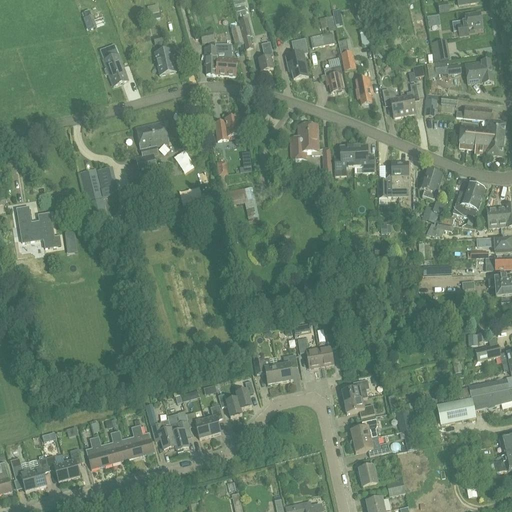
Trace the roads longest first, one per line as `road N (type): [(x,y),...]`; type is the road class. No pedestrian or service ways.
road 1 (residential): [(0,133),(203,87),(236,88),(470,173),(511,176)]
road 2 (residential): [(344,511),(321,407),(310,398),(272,408),(221,457),(23,511)]
